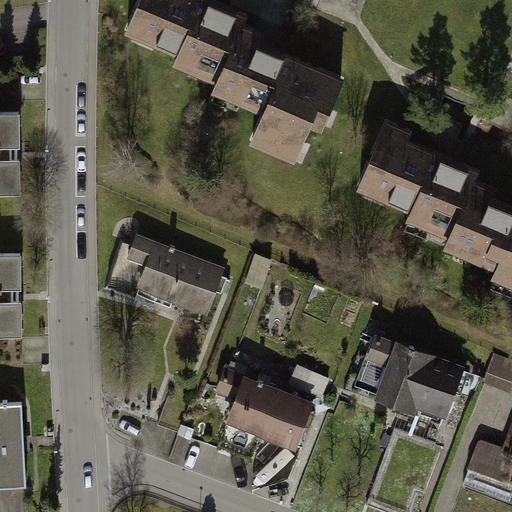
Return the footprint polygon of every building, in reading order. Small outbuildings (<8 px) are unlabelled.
[(131,0),(120,28),(170,49),(166,59),(208,77),(204,87),(256,110),(243,139),(290,159),(306,123),(319,128),(343,73),(261,39),(264,30),(237,19),(240,12),(213,0),(131,0)] [(0,193),(20,193),(19,150),(19,111),(0,111),(0,193)] [(485,165),(391,125),(362,194),(457,233),(449,254),(511,280),(511,202),(476,187),(485,165)] [(226,265),(133,231),(123,257),(144,264),(135,289),(208,315),(226,265)] [(0,334),(20,334),(20,294),(20,255),(0,254),(0,334)] [(468,365),(388,336),(368,389),(448,418),(468,365)] [(511,357),(495,351),(483,381),(511,391),(511,389),(511,357)] [(309,402),(224,366),(215,388),(234,396),(225,417),(291,445),(309,402)] [(0,400),(0,483),(27,482),(24,441),(22,400),(0,400)] [(510,450),(479,439),(469,467),(499,478),(510,450)]
